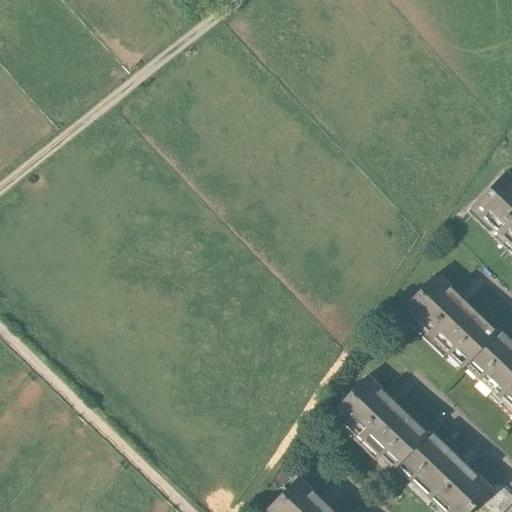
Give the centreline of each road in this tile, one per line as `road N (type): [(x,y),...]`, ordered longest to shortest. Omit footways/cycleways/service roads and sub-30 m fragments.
road 1 (track): [(0,191),(229,7)]
road 2 (track): [(187,511),(0,329)]
